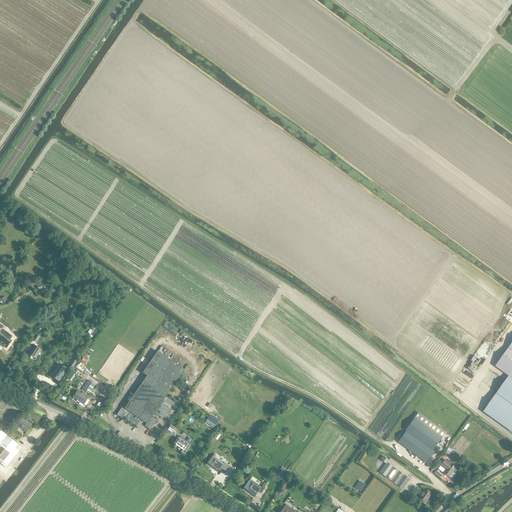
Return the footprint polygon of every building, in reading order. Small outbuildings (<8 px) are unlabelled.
[(48,281),(36,286),(38,290),(44,288),(44,289),(49,287),(50,287),(50,286),(48,281)] [(179,330),(167,321),(163,326),(175,335),(179,330)] [(0,323),(0,343),(6,348),(12,341),(10,339),(12,336),(9,334),(3,329),(4,327),(0,323)] [(95,338),(99,331),(94,328),(92,330),(90,329),(88,332),(95,338)] [(511,429),(511,343),(496,366),(509,376),(483,411),(511,431),(511,429)] [(34,345),(28,353),(35,358),(41,350),(34,345)] [(136,426),(141,420),(146,423),(145,426),(150,429),(159,416),(163,418),(174,402),(165,396),(184,369),(157,351),(143,373),(147,376),(125,408),(122,406),(117,414),(122,418),(123,417),(126,419),(136,426)] [(53,373),(53,374),(56,376),(55,377),(54,378),(56,378),(59,381),(67,369),(59,364),(53,373)] [(89,394),(95,385),(88,380),(82,389),(89,394)] [(195,389),(189,398),(191,400),(196,392),(201,396),(202,394),(195,389)] [(88,398),(77,391),(73,397),(84,405),(88,398)] [(434,452),(432,451),(445,432),(418,412),(405,430),(406,431),(398,442),(426,463),(434,452)] [(207,419),(216,424),(218,420),(210,415),(207,419)] [(26,432),(31,425),(21,418),(16,424),(26,432)] [(0,459),(7,465),(19,451),(15,448),(18,444),(0,429),(0,459)] [(172,445),(184,453),(189,446),(188,445),(189,443),(179,436),(178,439),(177,438),(172,445)] [(452,450),(449,454),(456,460),(459,455),(452,450)] [(220,470),(224,473),(229,466),(224,463),(223,464),(212,456),(207,463),(219,471),(220,470)] [(410,479),(409,479),(412,474),(390,458),(389,460),(383,456),(381,459),(386,463),(380,472),(402,489),(410,479)] [(445,460),(440,465),(445,469),(443,472),(449,477),(456,468),(449,463),(445,460)] [(379,511),(395,491),(374,476),(358,465),(344,484),(360,495),(347,511),(379,511)] [(276,475),(283,479),(288,470),(282,466),(276,475)] [(261,486),(259,489),(248,481),(243,488),(255,496),(258,491),(261,493),(265,488),(261,486)] [(431,493),(425,489),(418,498),(424,503),(431,493)]
